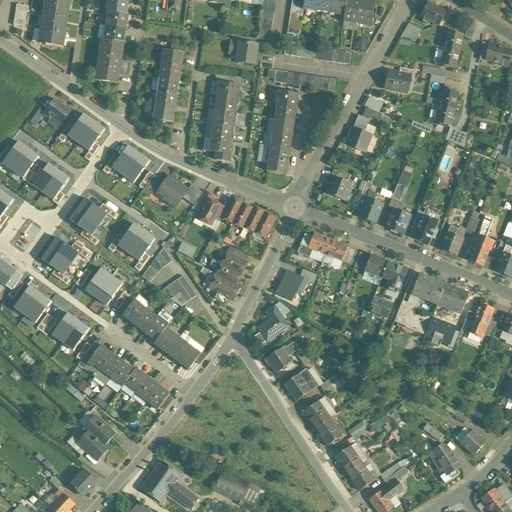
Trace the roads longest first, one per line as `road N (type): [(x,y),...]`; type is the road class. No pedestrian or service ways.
road 1 (residential): [(511,293),(291,206)]
road 2 (residential): [(291,206),(406,0)]
road 3 (residential): [(232,336),(90,511)]
road 4 (residential): [(232,336),(348,511)]
road 5 (residential): [(291,206),(126,129)]
road 6 (residential): [(126,129),(0,39)]
road 7 (residential): [(291,206),(232,336)]
road 8 (unknown): [(478,10),(461,134)]
